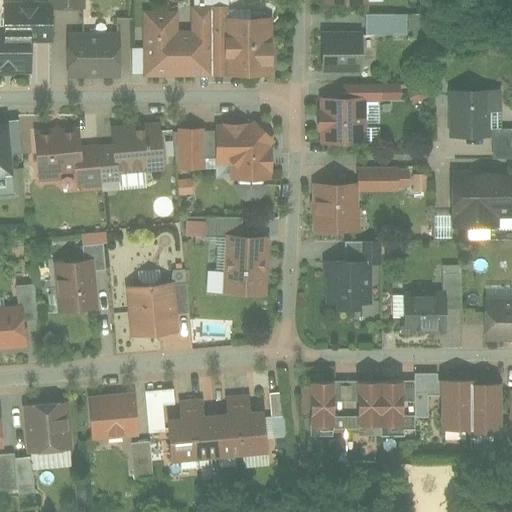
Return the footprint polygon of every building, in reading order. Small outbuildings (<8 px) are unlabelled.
[(4,6),(4,35),(0,34),(0,76),(32,77),(33,43),(48,44),(49,6),(4,6)] [(190,34),(177,33),(177,13),(142,13),(142,79),(218,79),(218,21),(218,9),(190,9),(190,34)] [(368,34),(410,34),(410,13),(368,13),(368,34)] [(218,21),(218,79),(272,79),(272,60),(276,60),(276,40),(272,40),(273,21),(218,21)] [(65,35),(65,81),(120,82),(120,36),(65,35)] [(361,35),(320,35),(321,75),(361,74),(361,35)] [(446,97),(447,140),(491,140),(490,96),(446,97)] [(323,131),(323,147),(364,146),(363,99),(322,100),(322,115),(319,115),(319,131),(323,131)] [(0,195),(12,194),(4,114),(0,114),(0,195)] [(108,128),(110,148),(93,149),(96,188),(118,187),(117,175),(165,171),(162,124),(108,128)] [(274,137),(262,125),(258,129),(249,129),(249,124),(213,124),(213,167),(233,167),(233,185),(276,184),(276,149),(271,149),(271,141),(274,137)] [(96,188),(93,149),(80,150),(78,130),(33,133),(37,186),(69,183),(69,190),(96,188)] [(511,177),(491,178),(491,173),(450,173),(451,235),(492,234),(492,216),(511,215),(511,177)] [(355,188),(312,187),(312,234),(354,235),(355,188)] [(269,298),(269,237),(224,237),(224,298),(269,298)] [(97,314),(93,260),(51,264),(55,317),(97,314)] [(366,318),(366,261),(326,261),(325,317),(366,318)] [(177,334),(172,281),(125,285),(130,338),(177,334)] [(403,293),(403,335),(410,335),(410,332),(444,332),(444,294),(403,293)] [(511,299),(481,299),(481,343),(511,342),(511,299)] [(0,352),(26,350),(22,307),(0,309),(0,352)] [(407,429),(406,379),(382,380),(383,430),(407,429)] [(383,430),(382,380),(359,380),(360,430),(383,430)] [(468,433),(467,383),(467,380),(438,380),(439,433),(468,433)] [(334,432),(333,381),(306,382),(307,433),(334,432)] [(499,436),(498,383),(467,383),(468,433),(468,436),(499,436)] [(139,435),(135,392),(86,397),(90,440),(139,435)] [(242,459),(266,457),(262,413),(251,414),(249,394),(237,395),(242,459)] [(242,459),(237,395),(225,396),(226,416),(215,417),(219,461),(242,459)] [(219,461),(215,417),(204,418),(203,399),(190,400),(196,463),(219,461)] [(196,463),(190,400),(177,402),(179,420),(164,421),(168,465),(196,463)] [(73,451),(68,401),(21,405),(25,455),(73,451)] [(137,476),(156,475),(154,440),(135,441),(137,476)]
